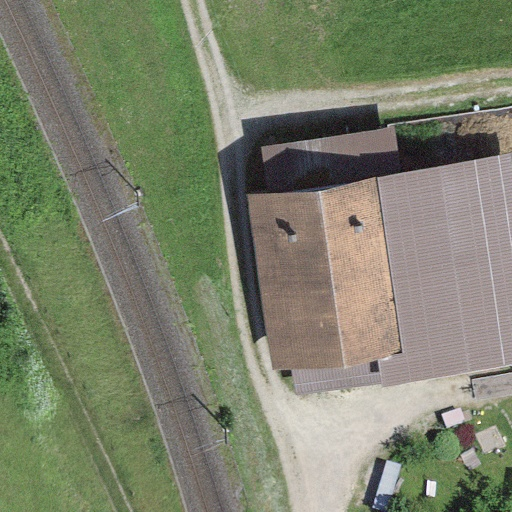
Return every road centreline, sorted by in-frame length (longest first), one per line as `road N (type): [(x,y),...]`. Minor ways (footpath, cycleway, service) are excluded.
road 1 (track): [(309,511),(302,471),(257,352),(221,95),(196,0)]
road 2 (track): [(116,511),(0,230)]
road 3 (track): [(302,471),(334,429),(511,385)]
